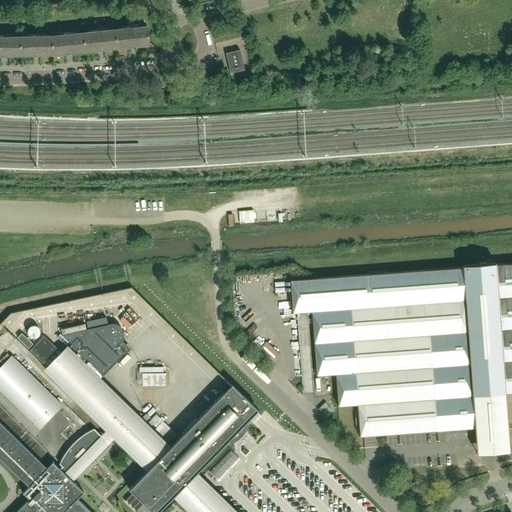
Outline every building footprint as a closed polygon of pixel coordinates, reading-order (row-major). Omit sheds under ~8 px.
[(149,45),(147,27),(115,30),(116,48),(132,47),(149,45)] [(116,48),(115,30),(83,33),(84,51),(102,49),(116,48)] [(84,51),(83,33),(52,36),(52,54),(70,53),(84,51)] [(52,54),(52,36),(20,37),(20,55),(35,55),(52,54)] [(20,55),(20,37),(0,37),(0,55),(4,56),(20,55)] [(243,70),(239,51),(226,54),(230,72),(230,73),(243,70)] [(175,81),(174,74),(159,76),(160,84),(161,88),(176,85),(175,81)] [(58,230),(47,231),(48,242),(59,242),(58,230)] [(511,392),(511,264),(291,281),(293,313),(312,311),(317,375),(336,374),(338,406),(358,404),(360,436),(475,428),(477,453),(509,451),(504,393),(511,392)] [(127,319),(135,328),(141,323),(133,314),(127,319)] [(21,334),(20,316),(9,317),(10,335),(21,334)] [(106,317),(87,321),(88,328),(103,326),(108,325),(106,317)] [(62,335),(103,375),(125,353),(126,354),(131,349),(122,341),(124,338),(123,331),(123,330),(122,330),(122,328),(121,328),(121,327),(120,326),(119,325),(118,325),(117,324),(116,324),(115,324),(113,324),(111,324),(108,325),(103,326),(88,328),(85,329),(84,324),(61,329),(62,335)] [(42,338),(36,327),(26,333),(32,343),(42,338)] [(17,340),(28,351),(33,347),(22,336),(17,340)] [(58,349),(44,336),(30,350),(43,364),(58,349)] [(259,343),(255,347),(273,364),(276,360),(259,343)] [(0,459),(29,487),(22,493),(29,500),(16,511),(232,511),(195,475),(228,441),(229,444),(230,444),(231,443),(232,443),(233,442),(234,442),(234,441),(235,441),(236,440),(237,440),(238,439),(239,438),(240,438),(240,437),(241,436),(242,435),(243,435),(243,434),(244,433),(245,432),(245,431),(246,430),(246,429),(247,429),(247,428),(247,427),(248,426),(248,425),(249,424),(245,423),(257,411),(258,410),(232,385),(169,449),(67,349),(47,370),(109,431),(102,437),(93,428),(92,429),(90,430),(88,431),(87,432),(85,433),(84,434),(82,435),(81,436),(79,437),(78,438),(76,440),(75,441),(74,442),(72,444),(71,445),(70,446),(69,448),(68,449),(66,451),(65,452),(64,454),(63,455),(62,457),(61,459),(61,460),(60,462),(59,464),(62,467),(59,469),(53,462),(46,469),(0,423),(0,459)] [(63,405),(12,355),(0,367),(0,390),(39,429),(63,405)] [(142,386),(166,386),(166,373),(142,373),(142,386)] [(231,452),(211,473),(219,481),(239,460),(231,452)]
